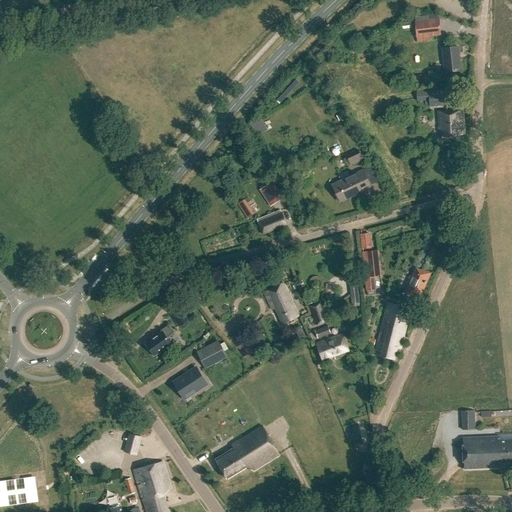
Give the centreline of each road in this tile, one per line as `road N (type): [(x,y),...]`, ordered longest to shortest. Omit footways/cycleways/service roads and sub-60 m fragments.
road 1 (tertiary): [(63,307),(245,92),(336,0)]
road 2 (residential): [(106,319),(195,268),(475,192)]
road 3 (residential): [(389,507),(380,423),(475,192)]
road 4 (tertiary): [(217,511),(136,397),(69,347)]
road 5 (residential): [(475,192),(483,0)]
road 6 (tertiary): [(389,507),(511,503)]
